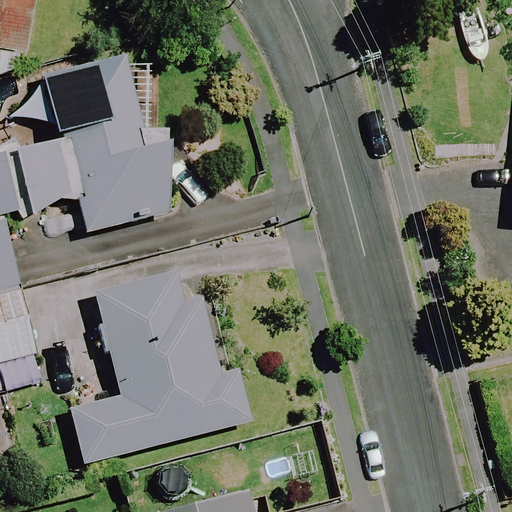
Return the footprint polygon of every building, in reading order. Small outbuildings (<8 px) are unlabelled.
[(0,0),(0,33),(26,36),(29,0),(0,0)] [(8,159),(24,219),(76,205),(85,239),(174,217),(158,152),(146,155),(122,61),(41,82),(57,146),(8,159)] [(24,219),(8,159),(0,160),(0,368),(36,360),(2,224),(24,219)] [(175,311),(168,283),(92,303),(119,404),(69,417),(83,470),(245,428),(232,378),(222,380),(202,304),(175,311)] [(250,511),(247,497),(189,511),(250,511)]
